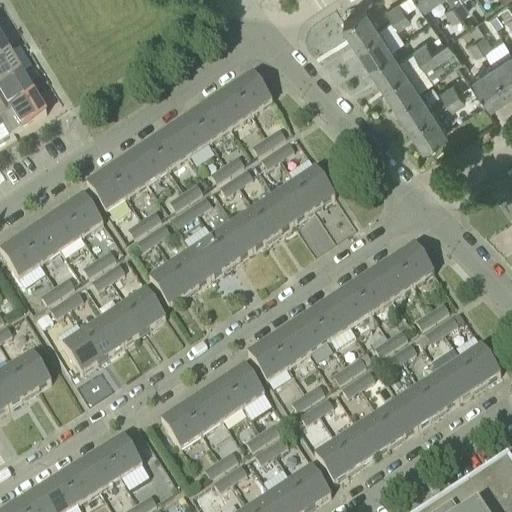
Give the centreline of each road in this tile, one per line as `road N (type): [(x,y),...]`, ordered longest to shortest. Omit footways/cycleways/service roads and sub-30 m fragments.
road 1 (residential): [(0,487),(426,207)]
road 2 (residential): [(0,210),(265,37)]
road 3 (residential): [(426,207),(265,37)]
road 4 (residential): [(351,511),(511,407)]
road 5 (residential): [(511,301),(426,207)]
